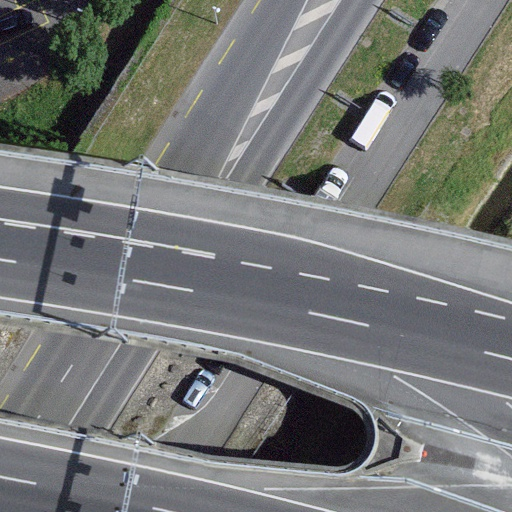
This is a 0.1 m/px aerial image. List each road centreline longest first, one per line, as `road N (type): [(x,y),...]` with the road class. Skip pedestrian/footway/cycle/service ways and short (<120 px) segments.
road 1 (primary): [(10,511),(192,227),(323,0)]
road 2 (motorway): [(511,360),(337,319),(0,260)]
road 3 (motorway): [(0,477),(166,511)]
